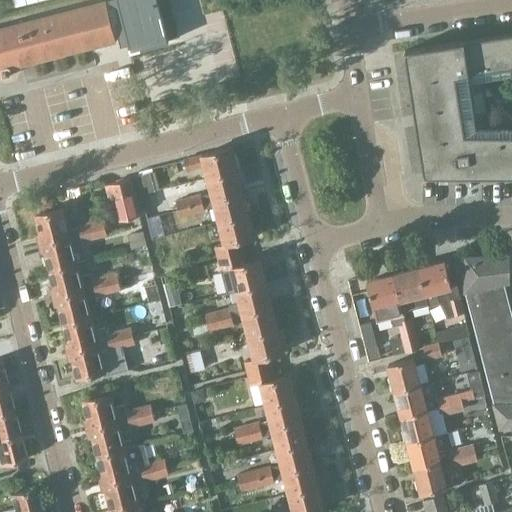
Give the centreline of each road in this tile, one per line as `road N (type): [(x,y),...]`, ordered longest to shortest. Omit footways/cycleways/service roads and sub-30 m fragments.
road 1 (unclassified): [(0,185),(280,114)]
road 2 (residential): [(71,511),(0,233)]
road 3 (residential): [(382,511),(313,244)]
road 4 (residential): [(347,27),(511,2)]
road 5 (unclassified): [(313,244),(280,114)]
road 6 (unclassified): [(378,226),(422,216),(511,216)]
road 7 (unclassified): [(378,226),(358,94)]
